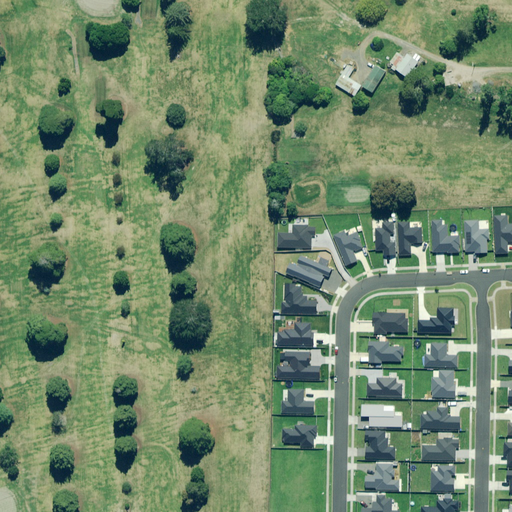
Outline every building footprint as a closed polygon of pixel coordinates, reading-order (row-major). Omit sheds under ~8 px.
[(408,78),(419,62),(423,58),(417,54),(414,58),(409,54),(406,58),(398,52),(390,62),(394,65),(392,68),(396,71),(397,70),(408,78)] [(354,70),(348,66),(337,84),(356,96),(362,86),(349,78),(354,70)] [(385,71),(375,66),(364,87),(374,93),(385,71)] [(494,216),(495,253),(507,253),(507,242),(511,241),(511,223),(507,223),(507,216),(494,216)] [(442,220),(431,220),(433,252),(447,251),(447,253),(460,252),(459,236),(447,237),(446,225),(442,226),(442,220)] [(409,221),(398,222),(400,256),(411,255),(410,244),(422,243),(421,228),(409,228),(409,221)] [(478,221),(464,222),(465,251),(475,251),(475,253),(487,253),(486,239),(489,239),(488,229),(478,229),(478,221)] [(383,228),(376,228),(377,250),(384,250),(384,255),(395,255),(394,243),(390,243),(390,234),(394,233),(393,222),(383,222),(383,228)] [(279,233),(279,247),(310,248),(310,238),(315,238),(315,225),(293,225),(293,233),(279,233)] [(344,231),(334,235),(347,266),(357,262),(353,252),(362,248),(358,240),(359,240),(356,232),(346,237),(344,231)] [(291,263),(287,273),(320,287),(325,276),(328,277),(332,269),(325,266),(328,261),(321,258),(319,264),(302,256),(297,266),(291,263)] [(283,302),(283,312),(316,313),(316,300),(306,300),(306,296),(301,296),(301,287),(295,287),(295,284),(286,284),(286,302),(283,302)] [(418,321),(418,333),(452,333),(452,325),(454,325),(454,316),(453,316),(454,308),(438,308),(438,319),(431,319),(431,321),(418,321)] [(404,313),(374,313),(373,322),(375,322),(375,333),(387,334),(387,331),(407,331),(407,319),(404,319),(404,313)] [(277,333),(277,345),(313,345),(313,333),(309,333),(309,324),(296,324),(296,330),(285,330),(285,333),(277,333)] [(388,342),(369,342),(369,362),(381,362),(381,361),(400,362),(401,355),(403,355),(403,347),(388,347),(388,342)] [(425,355),(425,366),(456,367),(457,355),(446,355),(446,344),(432,344),(432,355),(425,355)] [(309,351),(285,351),(285,360),(290,360),(290,367),(277,366),(277,378),(320,379),(320,367),(309,367),(309,351)] [(433,378),(432,398),(455,398),(455,382),(453,382),(453,371),(440,371),(440,378),(433,378)] [(368,384),(368,396),(402,396),(402,384),(395,384),(395,378),(377,378),(377,384),(368,384)] [(288,401),(283,401),(283,413),(314,414),(314,402),(304,402),(304,389),(288,389),(288,401)] [(394,405),(361,405),(361,416),(370,416),(369,426),(402,426),(402,415),(394,415),(394,405)] [(421,415),(421,428),(459,429),(460,417),(448,417),(448,408),(438,408),(438,412),(427,412),(427,415),(421,415)] [(296,429),(283,428),(282,442),(301,443),(301,446),(313,447),(313,436),(316,436),(316,425),(296,425),(296,429)] [(385,431),(366,431),(366,440),(370,440),(370,447),(365,447),(365,459),(395,459),(395,448),(388,448),(388,438),(385,438),(385,431)] [(422,446),(422,460),(454,460),(454,447),(459,447),(459,440),(452,440),(452,438),(444,438),(444,440),(437,440),(437,446),(422,446)] [(366,476),(366,488),(376,488),(376,490),(399,490),(399,480),(392,480),(392,464),(377,464),(376,476),(366,476)] [(432,471),(432,491),(454,491),(454,478),(451,478),(451,474),(454,474),(455,466),(438,466),(438,471),(432,471)] [(361,509),(361,511),(398,511),(399,511),(392,511),(392,500),(385,500),(385,495),(377,495),(377,502),(373,502),(373,509),(361,509)] [(421,507),(421,511),(453,511),(454,510),(458,510),(458,501),(452,501),(452,499),(444,499),(444,501),(437,501),(437,507),(421,507)]
